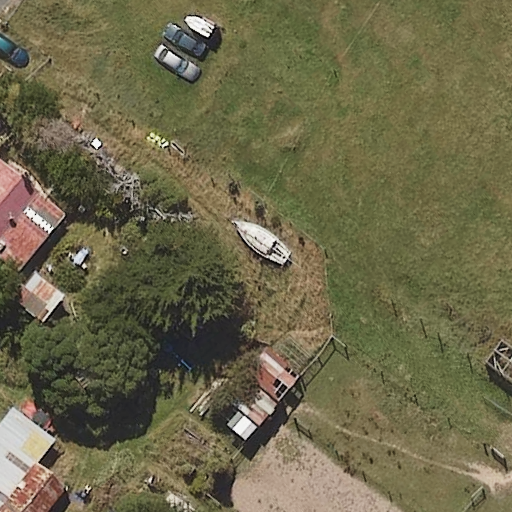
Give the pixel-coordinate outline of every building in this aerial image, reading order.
[(0,144),(17,128),(0,110),(0,144)] [(70,211),(0,152),(0,254),(20,271),(70,211)] [(66,294),(36,270),(15,298),(45,321),(66,294)] [(301,375),(267,348),(216,411),(249,438),(301,375)] [(56,438),(15,406),(0,424),(0,511),(47,511),(70,483),(39,459),(56,438)]
